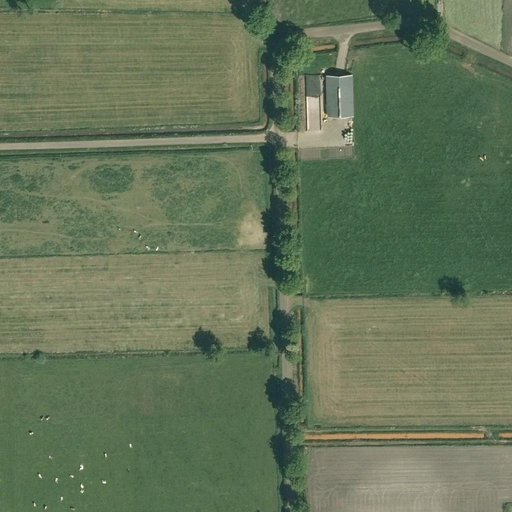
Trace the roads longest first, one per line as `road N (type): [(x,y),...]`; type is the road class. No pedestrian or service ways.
road 1 (track): [(277,138),(290,511)]
road 2 (track): [(511,60),(417,21),(304,32),(274,61),(277,138)]
road 3 (track): [(0,147),(277,138)]
